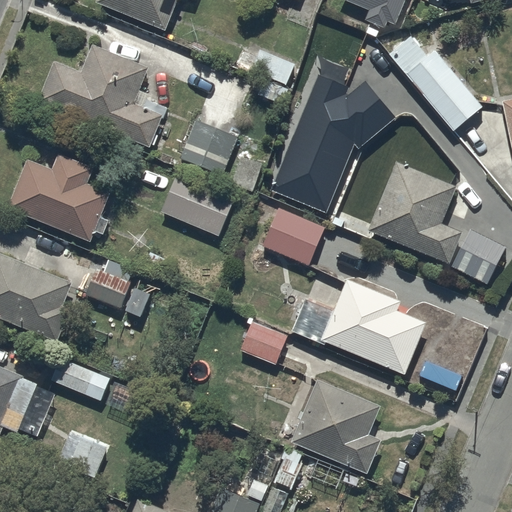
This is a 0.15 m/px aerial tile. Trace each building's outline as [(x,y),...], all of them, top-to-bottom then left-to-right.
[(97,0),(93,11),(167,39),(180,4),(190,8),(192,0),(97,0)] [(273,0),(293,9),(297,0),(273,0)] [(331,0),(324,17),(370,33),(382,0),(331,0)] [(460,0),(490,11),(493,0),(495,0),(505,3),(506,0),(460,0)] [(421,35),(388,60),(454,139),(486,112),(421,35)] [(52,67),(37,103),(148,153),(162,123),(134,110),(149,76),(91,51),(79,78),(52,67)] [(284,92),(295,65),(261,52),(244,93),(282,109),(288,93),(284,92)] [(356,93),(319,78),(273,192),(331,216),(354,159),(399,123),(367,85),(356,93)] [(511,107),(503,109),(511,165),(511,107)] [(199,128),(194,126),(173,180),(214,196),(234,142),(229,140),(230,135),(201,124),(199,128)] [(25,169),(7,217),(89,249),(93,239),(103,243),(109,226),(100,222),(108,200),(86,191),(92,174),(58,161),(51,179),(25,169)] [(395,170),(368,238),(448,272),(462,239),(440,230),(455,193),(452,192),(454,189),(435,181),(436,178),(429,175),(428,177),(400,165),(397,171),(395,170)] [(281,211),(262,252),(302,268),(301,269),(300,270),(300,271),(299,271),(299,272),(299,273),(299,274),(299,275),(299,276),(299,277),(299,278),(300,279),(300,280),(301,281),(302,282),(303,282),(303,283),(304,283),(305,284),(306,284),(307,284),(308,284),(309,284),(310,284),(311,284),(312,283),(313,283),(314,282),(315,282),(315,281),(316,280),(317,279),(317,278),(317,277),(317,276),(318,275),(317,274),(317,273),(314,271),(321,251),(319,251),(327,228),(281,211)] [(0,259),(0,326),(56,350),(68,322),(61,319),(73,290),(0,259)] [(97,272),(84,300),(118,314),(130,286),(97,272)] [(404,383),(426,329),(396,318),(401,307),(346,285),(334,316),(304,305),(291,339),(326,353),(327,352),(404,383)] [(134,293),(123,317),(139,324),(150,301),(134,293)] [(286,339),(252,325),(242,357),(273,369),(286,339)] [(62,360),(51,386),(100,407),(111,380),(62,360)] [(0,441),(2,436),(18,442),(38,393),(0,377),(0,441)] [(379,414),(317,386),(291,447),(366,481),(380,448),(366,442),(379,414)] [(74,429),(57,470),(96,484),(107,454),(100,451),(101,447),(88,443),(87,446),(80,444),(84,433),(74,429)] [(258,511),(259,511),(223,495),(215,511),(258,511)]
